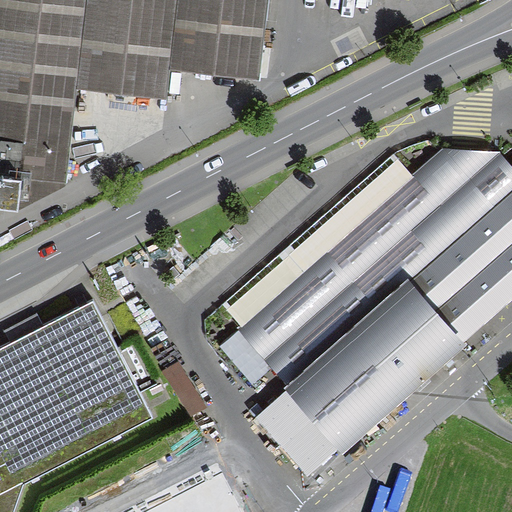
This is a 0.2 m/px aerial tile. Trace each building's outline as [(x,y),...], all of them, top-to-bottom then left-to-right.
[(262,78),(270,0),(0,0),(0,206),(20,209),(24,177),(69,183),(80,87),(168,97),(172,68),(262,78)] [(241,328),(238,330),(288,389),(253,422),(306,481),(335,456),(341,463),(465,354),(458,344),(505,304),(511,297),(511,166),(500,152),(470,150),(442,149),(412,175),(394,154),(221,305),(241,328)] [(0,511),(14,511),(24,486),(153,419),(93,301),(0,349),(0,511)] [(228,482),(244,474),(199,382),(183,390),(228,482)] [(181,511),(137,489),(124,511),(181,511)]
